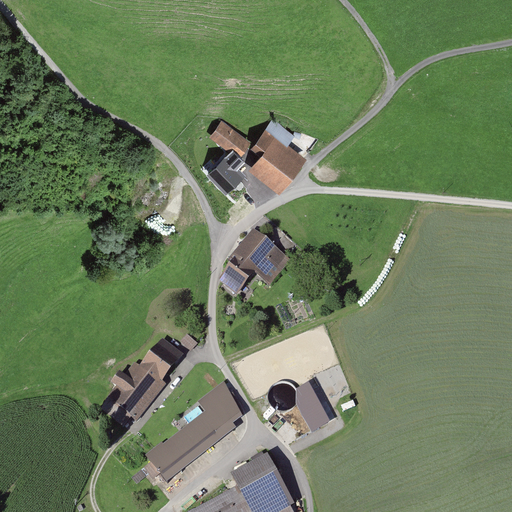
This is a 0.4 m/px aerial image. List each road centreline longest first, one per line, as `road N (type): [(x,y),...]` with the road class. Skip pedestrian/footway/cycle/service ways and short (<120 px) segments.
road 1 (residential): [(298,191),(314,162),(422,65),(511,42)]
road 2 (track): [(511,204),(298,191)]
road 3 (unclassified): [(224,245),(214,278),(213,341),(255,421)]
road 4 (residential): [(224,245),(169,153),(104,114)]
road 5 (track): [(104,114),(79,97),(0,4)]
road 6 (unclassified): [(255,421),(238,452),(162,511)]
